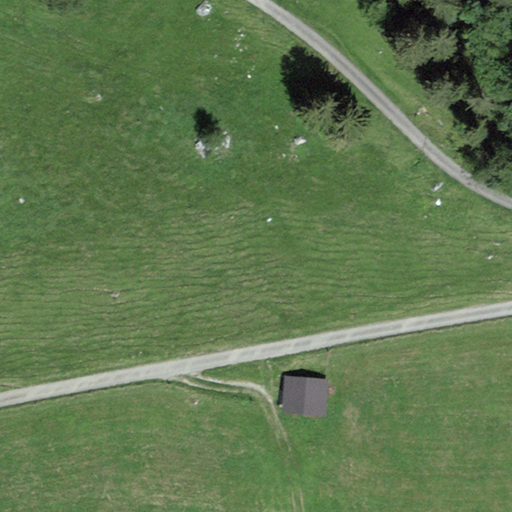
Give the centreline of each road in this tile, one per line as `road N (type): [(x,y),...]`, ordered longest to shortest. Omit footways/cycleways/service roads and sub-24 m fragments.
road 1 (track): [(0,407),(511,312)]
road 2 (track): [(511,201),(475,186),(288,19),(256,0)]
